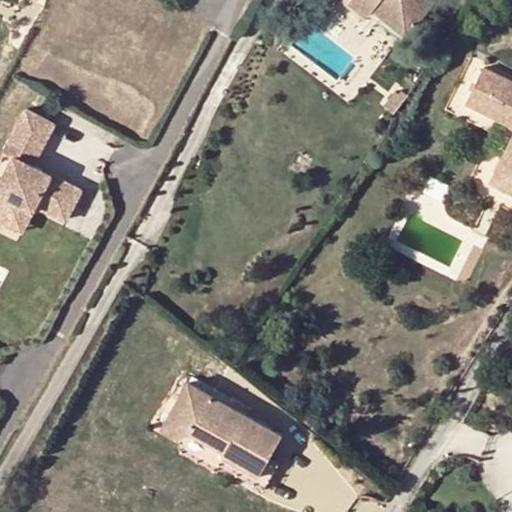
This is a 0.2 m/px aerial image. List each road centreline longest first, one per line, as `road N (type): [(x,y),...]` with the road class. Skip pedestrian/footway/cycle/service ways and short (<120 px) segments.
road 1 (residential): [(208,76),(0,437)]
road 2 (residential): [(511,318),(389,511)]
